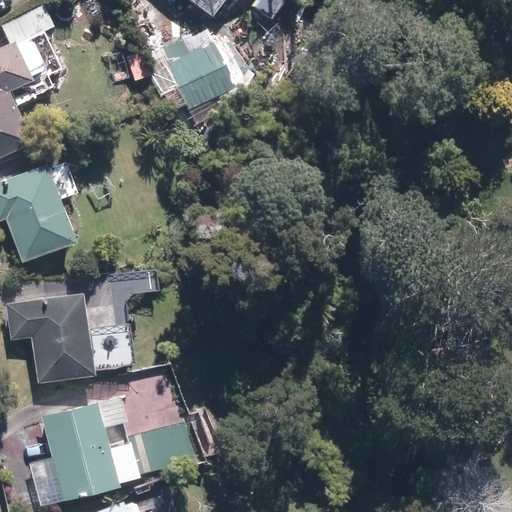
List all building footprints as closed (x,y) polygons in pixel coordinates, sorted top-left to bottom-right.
[(182,0),(207,18),(219,0),(182,0)] [(0,157),(28,144),(4,93),(26,83),(24,78),(41,70),(27,40),(51,28),(40,5),(0,24),(0,33),(5,45),(0,46),(0,157)] [(171,11),(151,20),(163,49),(183,41),(171,11)] [(126,57),(133,81),(147,76),(139,53),(126,57)] [(0,222),(1,222),(17,264),(72,244),(43,165),(0,180),(0,222)] [(27,339),(34,385),(91,377),(79,294),(2,306),(8,342),(27,339)] [(125,442),(107,447),(102,428),(121,423),(114,396),(39,416),(50,457),(26,463),(37,507),(117,485),(116,481),(134,477),(125,442)] [(119,508),(116,501),(91,511),(133,511),(130,503),(119,508)]
